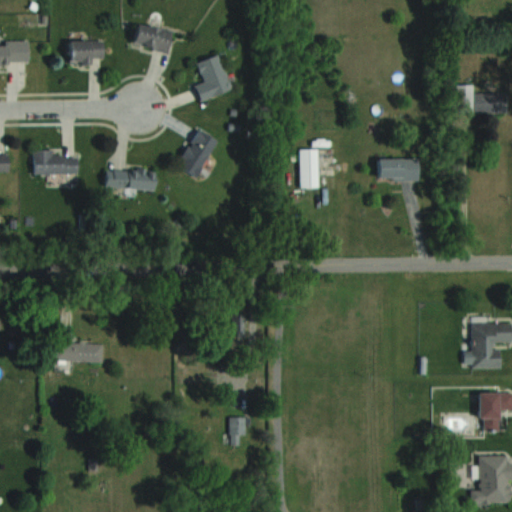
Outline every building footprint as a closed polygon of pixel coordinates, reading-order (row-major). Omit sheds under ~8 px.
[(131,44),(167,51),(171,29),(136,22),(131,44)] [(27,40),(0,39),(0,62),(27,63),(27,40)] [(68,39),(68,64),(90,64),(90,57),(102,57),(102,39),(68,39)] [(203,80),(194,84),(199,100),(231,88),(218,53),(196,61),(203,80)] [(474,92),(474,84),(455,84),(455,112),(507,112),(507,92),(474,92)] [(217,138),(197,127),(175,164),(196,176),(217,138)] [(316,147),(299,147),(299,186),(316,186),(316,147)] [(33,173),(76,173),(76,149),(33,149),(33,173)] [(417,157),(377,157),(377,180),(417,180),(417,157)] [(153,188),(154,169),(105,167),(104,186),(153,188)] [(243,313),(226,313),(226,331),(243,331),(243,313)] [(463,349),(463,366),(500,366),(500,342),(511,342),(511,322),(471,322),(471,349),(463,349)] [(101,361),(102,341),(55,340),(55,359),(101,361)] [(478,429),(499,429),(499,409),(511,409),(511,391),(478,391),(478,429)] [(247,434),(247,415),(229,415),(229,443),(239,443),(239,434),(247,434)] [(470,502),(511,501),(510,453),(477,454),(478,489),(470,489),(470,502)]
